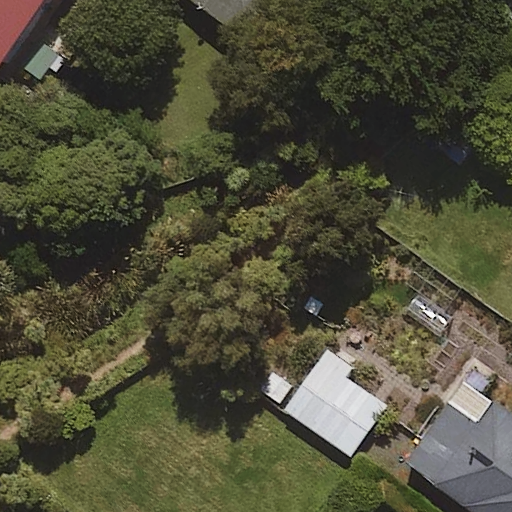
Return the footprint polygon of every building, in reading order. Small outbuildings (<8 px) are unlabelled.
[(57,0),(0,0),(0,70),(5,75),(57,0)] [(288,0),(190,0),(257,46),(288,0)] [(463,117),(437,152),(467,174),(493,139),(463,117)] [(354,459),(390,408),(352,381),(362,368),(334,347),(288,412),(354,459)] [(497,376),(469,357),(398,457),(475,511),(511,511),(511,415),(484,395),(497,376)]
